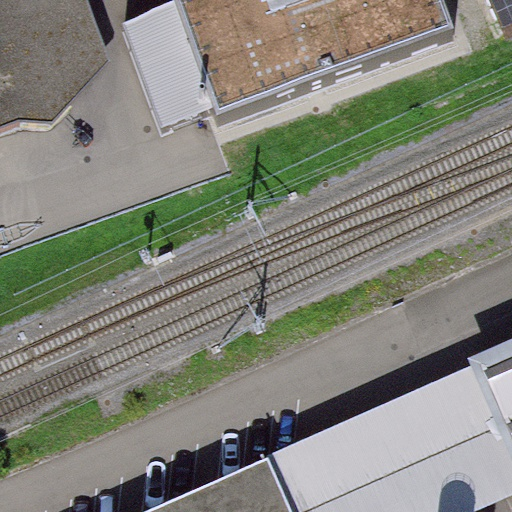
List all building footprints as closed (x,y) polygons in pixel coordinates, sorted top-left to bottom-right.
[(0,0),(0,132),(14,127),(44,135),(98,73),(70,0),(0,0)] [(511,0),(469,0),(490,46),(511,36),(511,0)] [(511,341),(478,356),(483,365),(511,438),(511,341)] [(427,390),(250,471),(267,511),(478,511),(479,511),(511,497),(511,438),(483,365),(427,390)] [(267,511),(250,471),(157,511),(267,511)]
